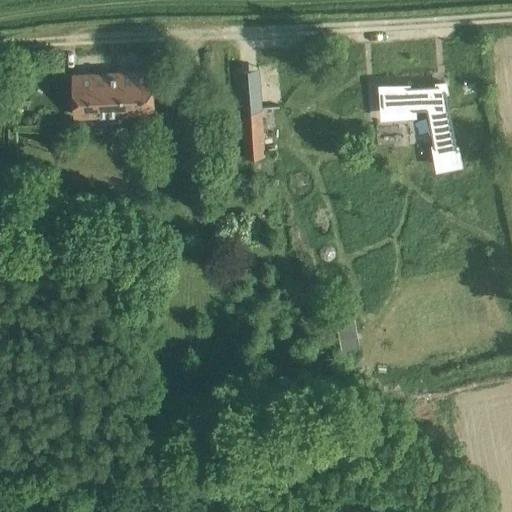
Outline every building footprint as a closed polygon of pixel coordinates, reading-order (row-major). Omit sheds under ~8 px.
[(154,110),(152,70),(73,74),(78,114),(154,110)] [(444,80),(381,85),(383,111),(427,107),(439,166),(460,161),(444,80)] [(29,99),(17,100),(18,109),(29,108),(29,99)] [(264,154),(262,109),(240,111),(244,155),(264,154)] [(209,110),(183,111),(185,146),(211,145),(209,110)] [(340,338),(357,335),(353,313),(336,316),(340,338)]
